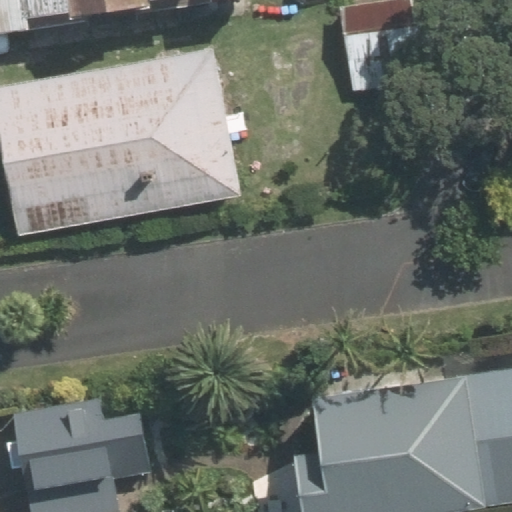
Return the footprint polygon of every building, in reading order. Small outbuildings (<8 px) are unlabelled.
[(0,0),(0,19),(141,0),(0,0)] [(405,0),(350,0),(338,2),(353,100),(419,90),(405,0)] [(217,43),(0,79),(0,172),(10,232),(243,192),(217,43)] [(296,448),(305,511),(434,511),(511,501),(511,365),(314,393),(322,445),(296,448)] [(101,396),(14,411),(31,511),(97,511),(120,508),(115,476),(152,470),(142,408),(104,414),(101,396)]
